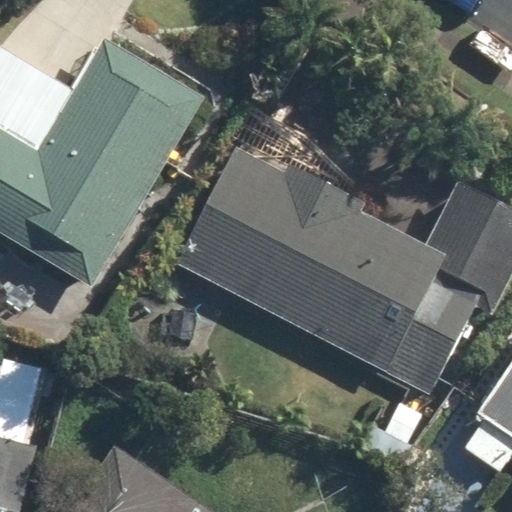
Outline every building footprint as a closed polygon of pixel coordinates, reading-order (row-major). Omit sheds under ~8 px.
[(76,99),(0,55),(0,237),(93,291),(199,106),(103,51),(76,99)] [(283,181),(229,152),(168,267),(425,404),(477,307),(490,314),(511,272),(511,222),(455,192),(423,253),(351,214),(355,206),(289,170),(283,181)] [(511,367),(457,453),(496,479),(511,453),(511,367)] [(0,511),(19,511),(35,451),(0,442),(0,511)] [(203,511),(111,450),(69,511),(203,511)]
